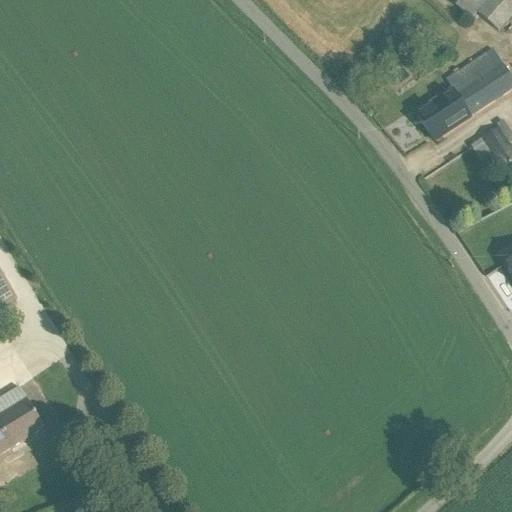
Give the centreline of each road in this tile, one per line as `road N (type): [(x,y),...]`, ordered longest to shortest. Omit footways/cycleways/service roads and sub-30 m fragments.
road 1 (unclassified): [(511,335),(379,141),(240,0)]
road 2 (unclassified): [(420,511),(511,429)]
